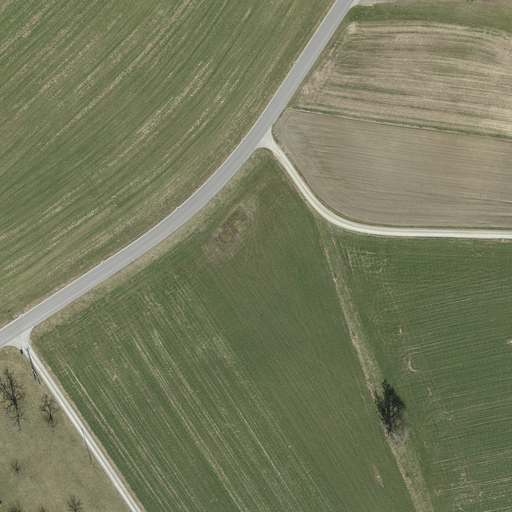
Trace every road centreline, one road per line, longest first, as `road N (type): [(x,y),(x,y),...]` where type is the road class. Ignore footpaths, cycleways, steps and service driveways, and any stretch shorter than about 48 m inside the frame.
road 1 (tertiary): [(345,0),(216,183),(159,233),(0,340)]
road 2 (track): [(511,234),(370,230),(336,220),(259,131)]
road 3 (track): [(14,330),(137,511)]
